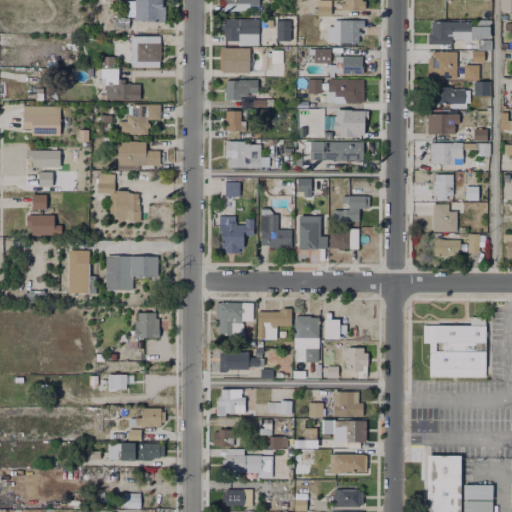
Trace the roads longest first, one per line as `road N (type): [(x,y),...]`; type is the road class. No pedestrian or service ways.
road 1 (residential): [(190,511),(193,0)]
road 2 (residential): [(393,511),(394,0)]
road 3 (residential): [(511,283),(191,280)]
